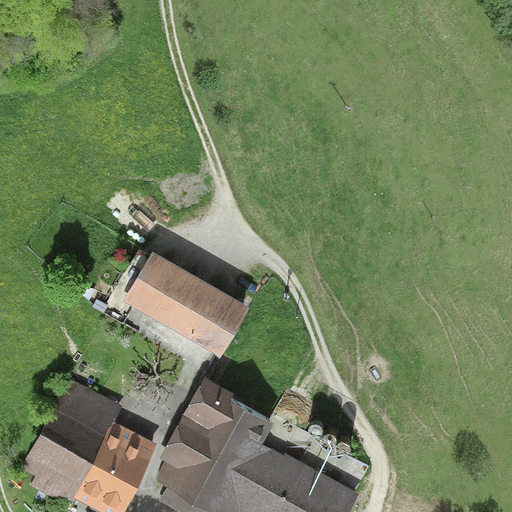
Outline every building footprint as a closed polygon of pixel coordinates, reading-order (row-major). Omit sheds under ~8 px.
[(199,340),(224,297),(141,249),(116,293),(199,340)] [(243,511),(341,511),(352,494),(254,440),(266,419),(203,383),(163,454),(178,463),(158,499),(179,511),(232,511),(235,507),(243,511)] [(69,503),(77,487),(119,509),(148,450),(95,423),(104,406),(61,385),(23,460),(39,468),(31,483),(69,503)] [(314,420),(311,420),(308,422),(306,424),(305,427),(306,430),(307,432),(309,434),(312,435),(315,435),(317,434),(319,432),(320,429),(320,426),(319,423),(317,421),(314,420)] [(330,429),(327,428),(324,428),(322,430),(320,432),(319,435),(319,438),(321,441),(323,442),(326,443),(329,443),(332,441),(334,439),(334,436),(334,433),(333,430),(330,429)] [(348,443),(347,440),(346,438),(343,436),(341,436),(338,436),(336,438),(334,440),(334,443),(334,446),(336,448),(338,450),(341,450),(344,450),(346,448),(348,446),(348,443)]
